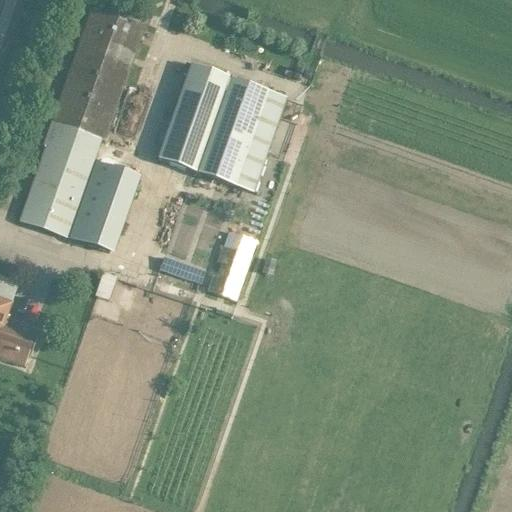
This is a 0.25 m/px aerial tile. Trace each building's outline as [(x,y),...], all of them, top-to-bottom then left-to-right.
[(46,145),(19,220),(65,236),(92,160),(100,139),(102,140),(143,27),(89,8),(42,143),(46,145)] [(190,64),(157,159),(184,168),(233,185),(255,123),(267,91),(255,87),(190,64)] [(172,239),(210,253),(228,205),(190,191),(172,239)] [(206,273),(212,258),(171,243),(165,258),(206,273)] [(118,287),(124,264),(108,259),(101,282),(118,287)] [(0,344),(13,349),(13,351),(18,352),(18,351),(27,354),(29,355),(36,337),(34,336),(4,326),(8,316),(6,316),(11,301),(9,301),(14,284),(0,278),(0,344)]
